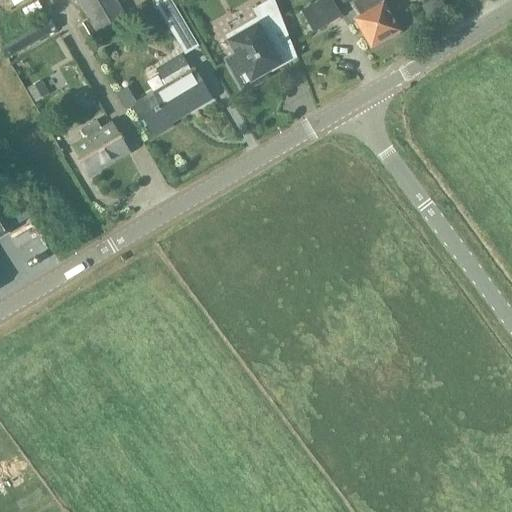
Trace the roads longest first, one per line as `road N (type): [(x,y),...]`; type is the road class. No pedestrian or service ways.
road 1 (tertiary): [(0,312),(350,106)]
road 2 (unclassified): [(511,324),(350,106)]
road 3 (tertiary): [(350,106),(511,11)]
